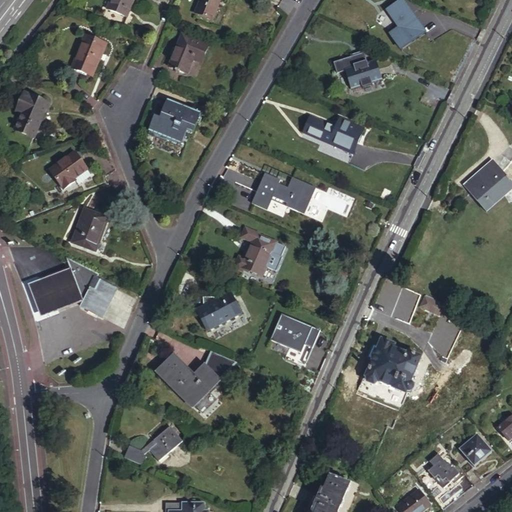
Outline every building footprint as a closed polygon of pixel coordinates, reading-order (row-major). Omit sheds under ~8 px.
[(135,0),(110,0),(107,10),(127,19),(135,0)] [(219,0),(199,0),(195,13),(211,20),(219,0)] [(422,34),(400,2),(385,12),(396,28),(388,34),(399,49),(422,34)] [(105,43),(85,34),(70,65),(90,74),(105,43)] [(209,45),(183,35),(169,68),(187,75),(194,59),(202,62),(209,45)] [(380,77),(372,60),(344,72),(352,89),(380,77)] [(46,100),(21,91),(14,109),(20,111),(14,128),(32,136),(46,100)] [(173,112),(165,109),(160,122),(155,120),(150,131),(152,132),(170,139),(169,141),(179,146),(181,146),(186,133),(192,136),(200,118),(175,108),(173,112)] [(336,129),(311,119),(304,134),(354,153),(363,129),(339,120),(336,129)] [(178,149),(179,146),(169,141),(170,139),(152,132),(150,137),(178,149)] [(65,190),(78,182),(77,180),(89,171),(78,153),(52,170),(65,190)] [(485,174),(467,190),(487,213),(511,191),(511,182),(503,172),(506,169),(509,166),(510,163),(511,162),(500,155),(483,171),(485,174)] [(93,177),(89,171),(77,180),(78,182),(80,185),(93,177)] [(281,181),(265,174),(252,203),(268,210),(273,198),(287,204),(285,209),(304,217),(316,189),(293,179),(289,189),(279,185),(281,181)] [(109,217),(85,209),(72,243),(96,252),(109,217)] [(250,271),(262,277),(266,267),(276,272),(282,257),(281,256),(286,246),(246,228),(242,237),(253,242),(245,259),(239,256),(234,266),(249,273),(250,271)] [(99,274),(69,260),(73,270),(85,302),(82,308),(103,319),(118,290),(96,279),(99,274)] [(31,287),(43,318),(85,302),(73,270),(31,287)] [(242,314),(230,292),(213,302),(210,298),(202,298),(206,306),(196,310),(208,331),(242,314)] [(420,308),(438,316),(443,306),(424,298),(420,308)] [(318,329),(282,314),(271,340),(289,348),(285,358),(297,364),(298,362),(306,365),(313,348),(310,347),(318,329)] [(310,347),(313,348),(320,330),(318,329),(310,347)] [(373,358),(365,377),(367,378),(368,383),(376,386),(380,384),(382,385),(383,383),(395,388),(394,390),(404,394),(405,393),(411,392),(414,384),(411,379),(421,357),(408,351),(407,354),(393,348),(394,345),(381,340),(377,348),(373,346),(368,356),(373,358)] [(195,380),(175,358),(159,371),(183,398),(185,396),(194,407),(220,384),(207,369),(195,380)] [(355,410),(345,436),(372,447),(383,422),(355,410)] [(511,437),(511,415),(497,428),(508,440),(511,437)] [(182,443),(171,427),(153,441),(155,443),(143,452),(130,446),(124,459),(141,466),(146,456),(144,454),(149,450),(157,462),(182,443)] [(477,435),(459,449),(474,467),(492,452),(477,435)] [(453,483),(456,481),(462,476),(460,473),(459,474),(451,465),(450,466),(448,463),(447,463),(438,453),(430,460),(433,465),(428,470),(442,487),(451,480),(453,483)] [(369,481),(359,468),(353,473),(363,485),(369,481)] [(473,468),(466,474),(475,485),(483,480),(473,468)] [(456,481),(466,492),(475,485),(466,474),(465,474),(462,476),(456,481)] [(340,511),(352,486),(331,477),(325,491),(322,490),(312,511),(340,511)] [(400,505),(406,511),(418,511),(429,503),(418,491),(400,505)] [(203,504),(166,503),(166,511),(208,511),(203,511),(203,504)]
